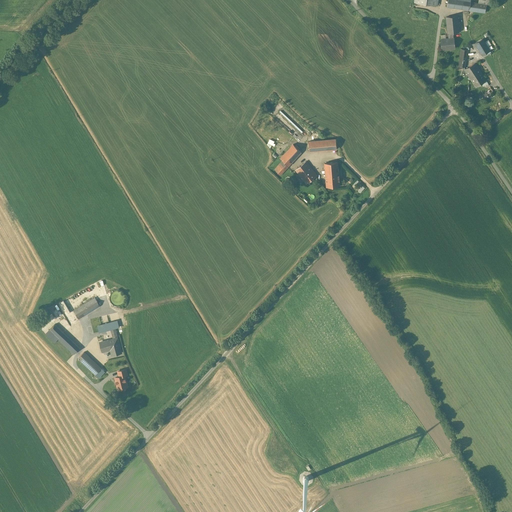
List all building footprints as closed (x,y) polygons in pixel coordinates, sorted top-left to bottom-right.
[(465,0),(448,0),(447,7),(464,9),(465,0)] [(478,0),(478,2),(470,1),(469,10),(485,12),(487,0),(478,0)] [(458,15),(446,17),(448,33),(453,33),(459,32),(458,15)] [(449,38),(441,39),(442,49),(455,48),(454,38),(453,38),(449,38)] [(483,39),(475,43),(482,54),(489,50),(483,39)] [(480,60),(465,69),(470,78),(480,72),(486,69),(480,60)] [(480,72),(470,78),(475,87),(485,80),(480,72)] [(289,141),(290,138),(289,136),(288,134),(286,133),(283,132),(281,133),(279,134),(278,136),(277,138),(278,141),(279,143),(281,144),(284,144),(286,144),(288,143),(289,141)] [(336,139),(309,141),(310,151),(337,149),(336,139)] [(293,144),(280,158),(283,160),(288,166),(301,152),(293,144)] [(288,166),(283,160),(274,169),(280,175),(288,166)] [(317,175),(306,161),(295,169),(306,183),(317,175)] [(338,162),(324,163),(325,168),(326,178),(326,179),(339,178),(338,162)] [(339,178),(326,179),(326,186),(340,185),(339,178)] [(125,301),(125,298),(125,295),(123,293),(120,291),(117,291),(114,291),(112,293),(110,296),(110,299),(110,302),(112,304),(115,306),(118,306),(121,306),(123,304),(125,301)] [(95,297),(73,310),(75,314),(97,301),(95,297)] [(97,301),(75,314),(79,319),(100,306),(97,301)] [(102,314),(89,318),(94,333),(111,329),(115,328),(119,327),(116,315),(106,318),(103,318),(102,314)] [(52,322),(46,328),(49,330),(55,324),(52,322)] [(55,324),(49,330),(58,339),(74,354),(80,348),(55,324)] [(58,339),(49,330),(45,334),(54,342),(58,339)] [(117,338),(100,342),(102,351),(111,349),(112,355),(121,353),(117,338)] [(84,352),(78,358),(83,363),(89,357),(84,352)] [(89,357),(83,363),(95,374),(101,368),(89,357)] [(126,381),(124,375),(115,377),(118,389),(127,387),(126,385),(127,385),(126,381)]
